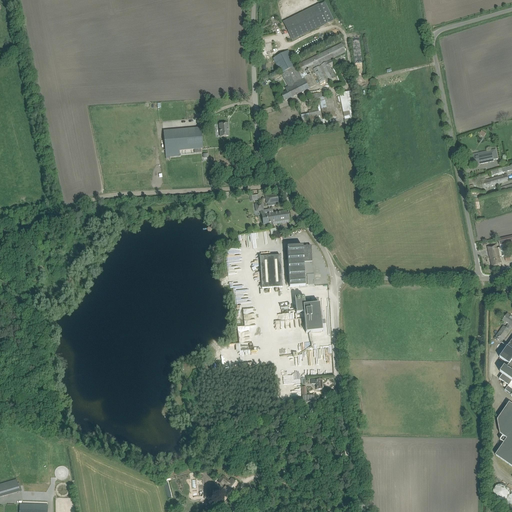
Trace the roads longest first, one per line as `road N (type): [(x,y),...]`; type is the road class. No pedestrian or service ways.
road 1 (unclassified): [(479,280),(432,37),(511,10)]
road 2 (unclassified): [(336,279),(256,148),(253,0)]
road 3 (track): [(277,184),(100,196),(0,267)]
road 4 (unclassified): [(362,511),(338,392),(336,279)]
road 5 (unknown): [(336,291),(266,293),(262,330),(273,340),(337,336)]
road 6 (unclassified): [(336,279),(479,280)]
